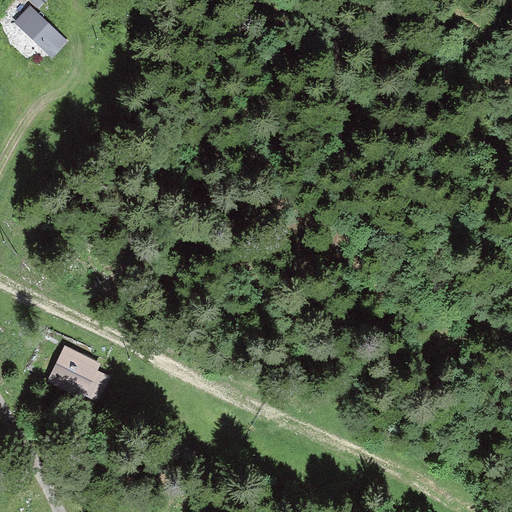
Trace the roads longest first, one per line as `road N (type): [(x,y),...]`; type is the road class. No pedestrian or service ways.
road 1 (track): [(0,285),(465,511)]
road 2 (track): [(0,401),(62,511)]
